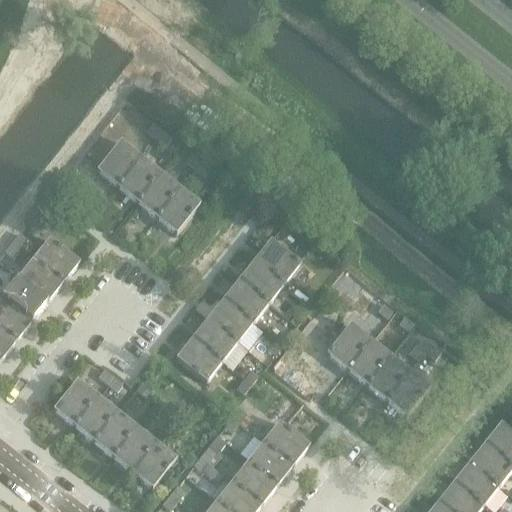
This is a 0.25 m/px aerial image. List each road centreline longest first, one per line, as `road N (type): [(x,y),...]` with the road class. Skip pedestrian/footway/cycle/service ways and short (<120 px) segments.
road 1 (residential): [(0,431),(107,294)]
road 2 (secondary): [(407,0),(511,80)]
